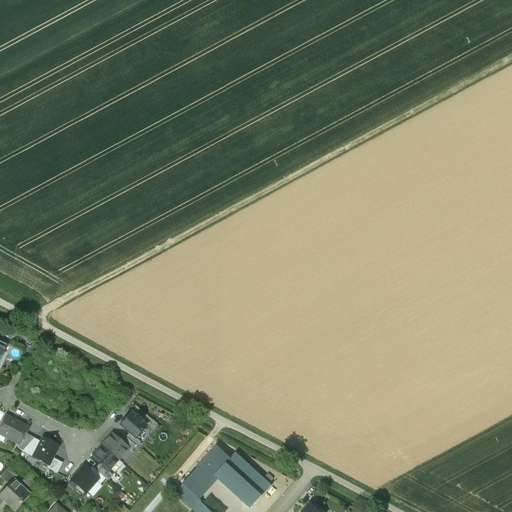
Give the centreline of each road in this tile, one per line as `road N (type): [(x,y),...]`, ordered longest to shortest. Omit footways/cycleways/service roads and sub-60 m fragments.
road 1 (track): [(0,302),(315,468)]
road 2 (residential): [(4,400),(89,445),(111,420)]
